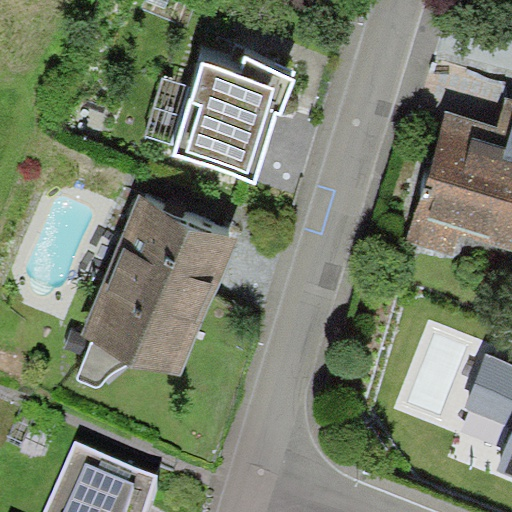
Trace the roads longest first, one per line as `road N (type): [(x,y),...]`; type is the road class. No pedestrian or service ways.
road 1 (residential): [(256,463),(401,0)]
road 2 (residential): [(380,511),(256,463)]
